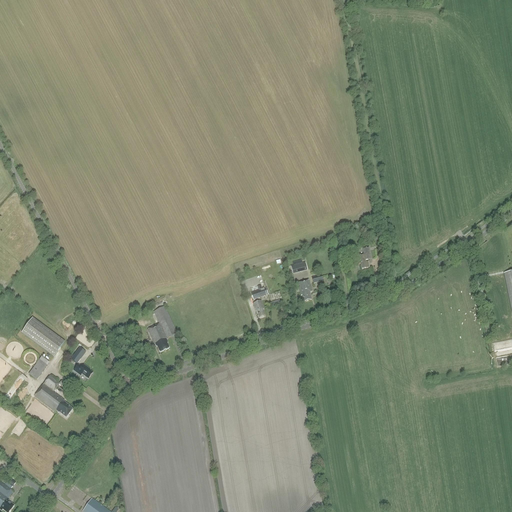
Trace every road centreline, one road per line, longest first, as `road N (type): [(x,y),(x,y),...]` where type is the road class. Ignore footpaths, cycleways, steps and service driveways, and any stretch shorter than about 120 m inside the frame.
road 1 (tertiary): [(130,391),(375,301),(511,213)]
road 2 (track): [(398,290),(344,0)]
road 3 (tertiary): [(130,391),(0,144)]
road 4 (tertiary): [(39,511),(130,391)]
